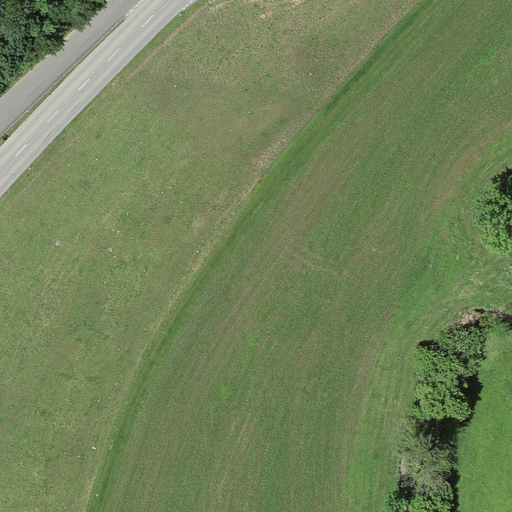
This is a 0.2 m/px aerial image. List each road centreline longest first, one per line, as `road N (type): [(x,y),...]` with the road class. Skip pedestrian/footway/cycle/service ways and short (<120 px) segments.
road 1 (tertiary): [(0,179),(171,0)]
road 2 (tertiary): [(120,0),(0,116)]
road 3 (track): [(0,56),(115,0)]
